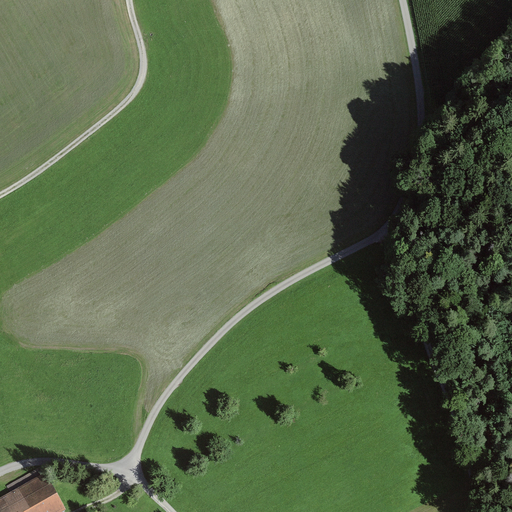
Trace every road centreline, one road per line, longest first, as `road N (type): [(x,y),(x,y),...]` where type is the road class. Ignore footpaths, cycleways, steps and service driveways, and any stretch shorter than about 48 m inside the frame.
road 1 (unclassified): [(0,473),(37,460),(129,463),(172,387),(241,314),(388,226),(410,183),(421,133),(401,0)]
road 2 (track): [(395,217),(483,511)]
road 3 (track): [(0,194),(133,94),(144,58),(130,0)]
